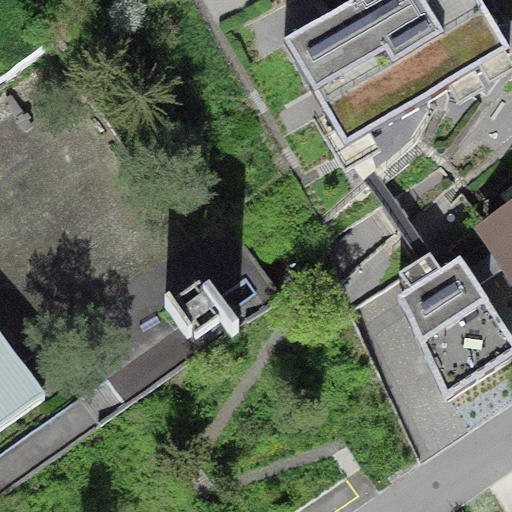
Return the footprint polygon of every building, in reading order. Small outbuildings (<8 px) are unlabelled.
[(334,144),(510,50),(483,0),(411,0),(291,64),(334,144)] [(511,234),(479,258),(511,303),(511,234)] [(456,411),(511,375),(511,345),(458,263),(389,307),(456,411)] [(0,433),(45,401),(19,365),(68,329),(30,277),(0,298),(0,433)] [(169,305),(165,308),(192,346),(221,325),(232,342),(238,338),(207,295),(177,316),(169,305)]
